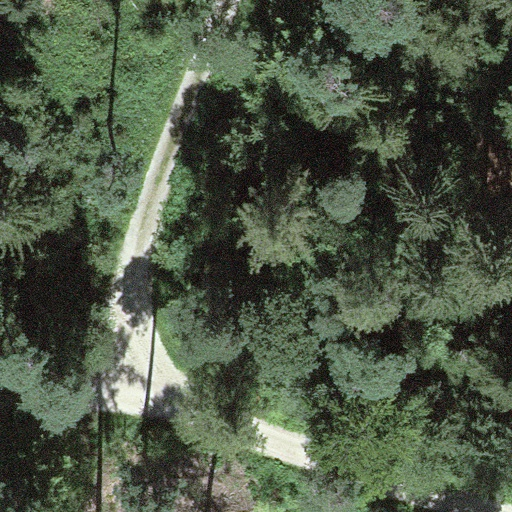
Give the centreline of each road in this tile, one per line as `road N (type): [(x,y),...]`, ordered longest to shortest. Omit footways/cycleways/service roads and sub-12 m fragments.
road 1 (track): [(104,380),(487,511)]
road 2 (track): [(234,0),(104,380)]
